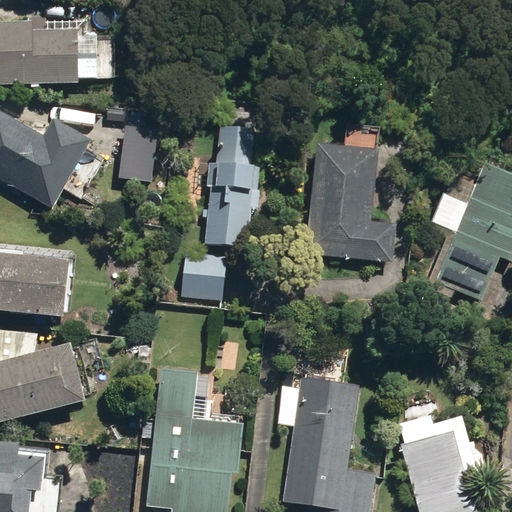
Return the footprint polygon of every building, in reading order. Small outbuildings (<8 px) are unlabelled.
[(0,29),(0,90),(70,91),(70,86),(89,86),(88,44),(68,44),(68,39),(24,39),(24,29),(0,29)] [(0,189),(46,217),(84,149),(46,127),(36,144),(0,122),(0,189)] [(200,251),(240,254),(244,216),(251,217),(254,177),(244,176),(247,138),(215,135),(211,169),(204,169),(201,192),(204,193),(200,251)] [(301,262),(385,271),(389,233),(363,230),(370,160),(311,154),(301,262)] [(147,185),(161,186),(162,163),(148,162),(147,185)] [(431,289),(476,307),(494,263),(506,268),(511,253),(511,237),(506,235),(511,219),(511,188),(475,174),(460,212),(435,202),(424,229),(450,240),(431,289)] [(176,300),(217,306),(223,261),(182,256),(176,300)] [(0,323),(49,330),(57,273),(0,266),(0,323)] [(0,430),(74,413),(60,356),(0,370),(0,430)] [(220,511),(223,483),(231,483),(236,433),(185,427),(187,404),(199,405),(201,386),(190,385),(190,381),(154,376),(138,511),(220,511)] [(355,391),(296,383),(279,508),(304,511),(303,511),(366,511),(371,479),(344,475),(355,391)] [(394,451),(408,511),(464,511),(446,439),(394,451)] [(0,511),(20,511),(22,501),(32,502),(35,469),(5,466),(6,456),(0,455),(0,511)]
